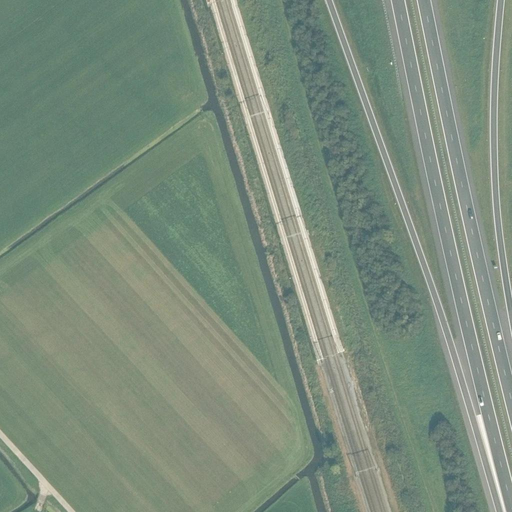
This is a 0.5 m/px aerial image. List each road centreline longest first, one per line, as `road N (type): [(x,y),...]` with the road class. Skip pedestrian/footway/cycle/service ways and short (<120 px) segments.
road 1 (motorway): [(327,0),(445,330),(498,511)]
road 2 (motorway): [(397,0),(511,508)]
road 3 (motorway): [(511,403),(423,0)]
road 4 (motorway): [(511,318),(493,151),(501,0)]
